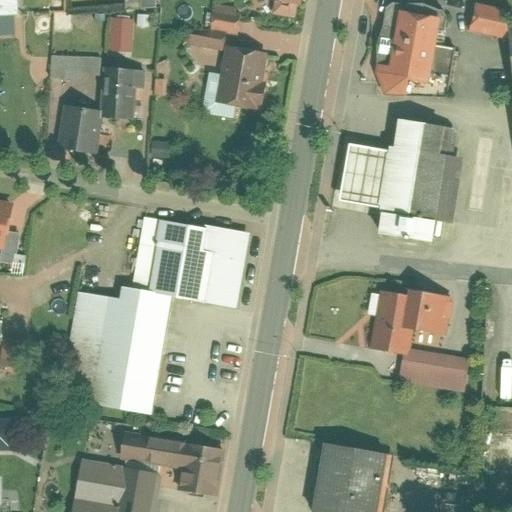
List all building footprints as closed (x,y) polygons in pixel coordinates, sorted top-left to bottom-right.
[(511,24),(508,25),(506,9),(476,3),(470,31),(510,39),(511,58),(511,24)] [(440,14),(398,8),(391,61),(380,62),(378,73),(386,94),(407,94),(408,78),(430,82),(440,14)] [(218,32),(249,33),(250,10),(219,9),(218,32)] [(115,50),(138,52),(140,18),(118,16),(115,50)] [(266,56),(225,49),(215,103),(257,110),(266,56)] [(146,71),(105,69),(102,119),(143,122),(146,71)] [(101,112),(65,107),(59,151),(95,155),(101,112)] [(391,141),(390,146),(380,204),(383,205),(379,229),(435,238),(438,217),(454,219),(464,157),(437,153),(441,125),(400,118),(397,142),(391,141)] [(390,146),(349,139),(339,197),(380,204),(390,146)] [(14,203),(0,201),(0,246),(6,247),(4,258),(16,260),(20,230),(10,229),(14,203)] [(238,308),(251,233),(145,216),(134,291),(172,297),(220,305),(238,308)] [(448,299),(376,288),(367,349),(399,354),(394,382),(463,393),(468,357),(408,348),(412,327),(443,332),(448,299)] [(60,396),(153,412),(172,297),(134,291),(133,299),(78,290),(60,396)] [(492,397),(505,397),(505,368),(492,368),(492,397)] [(0,417),(0,447),(11,448),(11,417),(0,417)] [(224,445),(126,428),(120,465),(83,459),(76,500),(74,511),(153,511),(158,487),(216,497),(224,445)] [(372,511),(382,450),(315,440),(304,511),(372,511)]
